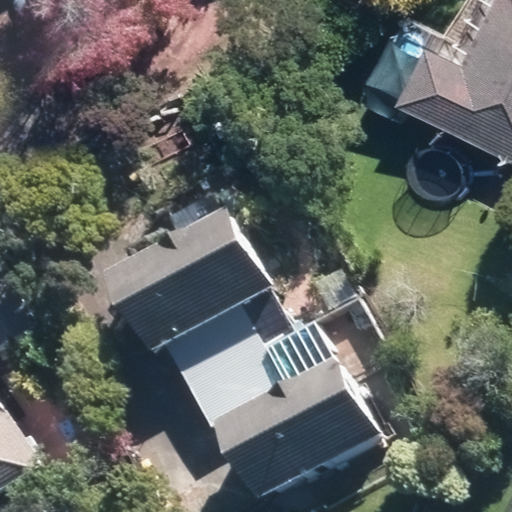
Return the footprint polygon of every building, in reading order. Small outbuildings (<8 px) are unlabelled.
[(511,143),(511,13),(483,72),(446,54),(423,98),(511,143)] [(251,226),(136,287),(173,357),(289,296),(251,226)] [(266,339),(193,377),(222,431),(295,393),(266,339)] [(356,378),(245,437),(279,501),(390,441),(356,378)] [(0,391),(0,511),(3,511),(58,476),(0,391)]
